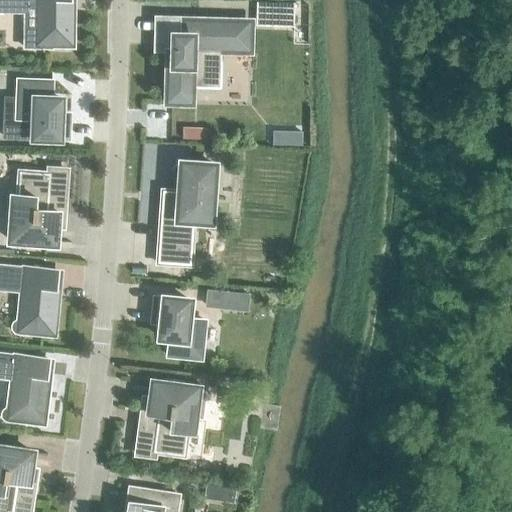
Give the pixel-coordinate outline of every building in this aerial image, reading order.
[(68,10),(68,0),(0,0),(0,4),(36,5),(36,29),(24,29),(24,47),(36,47),(48,48),(48,47),(51,47),(51,44),(71,45),(72,10),(68,10)] [(186,101),(190,101),(190,87),(219,88),(220,49),(248,50),(249,22),(198,21),(198,17),(171,16),(170,36),(172,36),(172,48),(167,48),(166,101),(169,101),(172,103),(176,103),(180,104),(183,103),(186,101)] [(50,98),(51,81),(6,79),(4,136),(68,139),(68,124),(59,123),(60,99),(50,98)] [(177,179),(179,180),(178,191),(166,190),(165,206),(161,206),(157,262),(190,264),(193,220),(210,222),(214,164),(179,162),(178,162),(176,163),(174,164),(173,165),(172,166),(171,168),(171,169),(171,170),(171,171),(171,172),(171,174),(172,176),(173,176),(174,177),(175,178),(177,179)] [(16,209),(11,209),(9,240),(54,243),(57,209),(61,209),(62,195),(65,195),(66,169),(48,168),(47,173),(19,171),(16,209)] [(56,300),(53,299),(55,270),(0,264),(0,289),(21,291),(18,319),(15,320),(12,322),(11,326),(12,329),(14,332),(17,333),(33,334),(33,332),(53,334),(56,300)] [(206,289),(205,306),(222,307),(223,290),(206,289)] [(167,354),(200,358),(204,320),(187,318),(189,300),(153,296),(152,311),(161,312),(159,337),(168,338),(167,354)] [(47,388),(43,387),(47,358),(0,352),(0,377),(12,379),(8,407),(4,407),(2,409),(1,412),(1,416),(3,419),(7,420),(22,422),(22,419),(42,422),(47,388)] [(197,387),(152,381),(148,415),(143,414),(141,428),(139,428),(135,454),(154,456),(155,452),(183,455),(188,417),(202,419),(206,391),(196,389),(197,387)] [(26,485),(31,453),(31,451),(0,446),(0,511),(29,511),(31,500),(29,500),(31,486),(26,485)] [(205,484),(203,498),(231,502),(233,488),(205,484)] [(174,511),(177,494),(137,488),(135,502),(128,501),(126,511),(174,511)]
